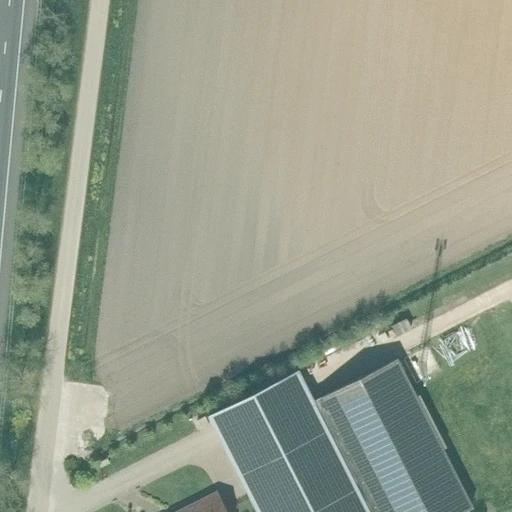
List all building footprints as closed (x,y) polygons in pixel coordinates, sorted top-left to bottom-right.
[(406,318),(392,325),(397,335),(411,328),(406,318)] [(464,346),(458,328),(448,331),(455,349),(464,346)] [(450,354),(438,330),(418,341),(429,364),(450,354)] [(209,415),(258,511),(457,511),(472,505),(397,358),(314,401),(298,370),(209,415)] [(456,408),(442,415),(455,438),(469,431),(456,408)] [(175,511),(227,511),(218,493),(175,511)]
